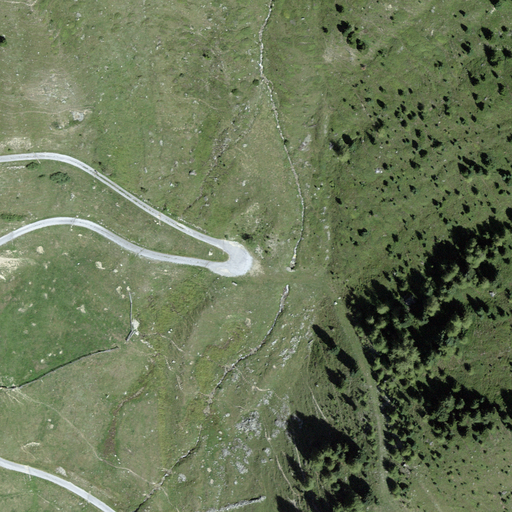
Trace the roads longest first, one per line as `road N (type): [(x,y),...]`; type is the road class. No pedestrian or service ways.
road 1 (track): [(0,241),(74,220),(166,257),(230,268),(240,260),(233,248),(172,223),(71,160),(0,159)]
road 2 (track): [(110,511),(60,481),(0,460)]
